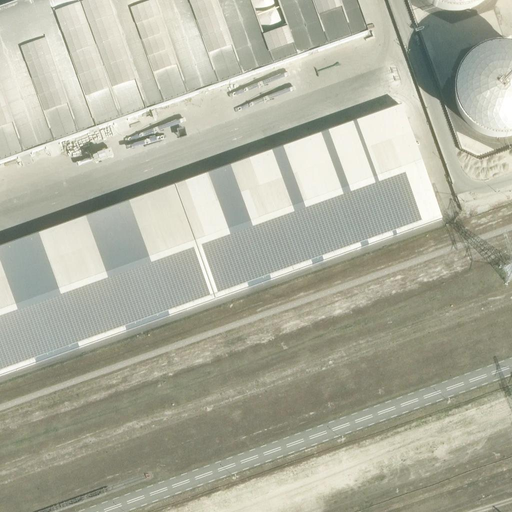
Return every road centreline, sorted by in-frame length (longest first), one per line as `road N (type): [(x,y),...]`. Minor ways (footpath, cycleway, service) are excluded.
road 1 (unclassified): [(101,511),(511,366)]
road 2 (unknown): [(248,0),(282,83),(286,105),(276,118),(259,131),(0,220)]
